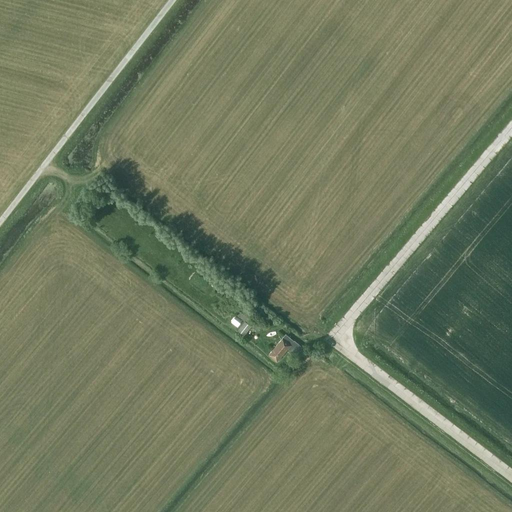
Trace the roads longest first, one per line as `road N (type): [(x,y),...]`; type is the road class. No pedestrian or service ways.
road 1 (unclassified): [(511,476),(332,338),(511,126)]
road 2 (track): [(0,221),(172,0)]
